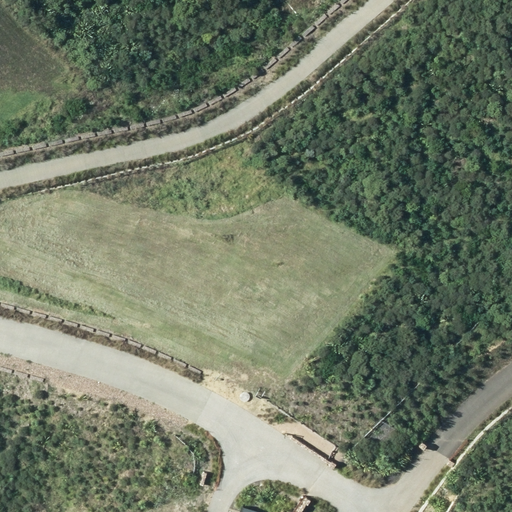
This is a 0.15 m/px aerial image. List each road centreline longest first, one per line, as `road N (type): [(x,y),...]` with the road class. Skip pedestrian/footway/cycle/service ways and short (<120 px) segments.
road 1 (unclassified): [(0,177),(215,133),(286,98),(391,0)]
road 2 (unclassified): [(255,440),(107,362),(0,331)]
road 3 (unclassified): [(353,511),(255,440)]
